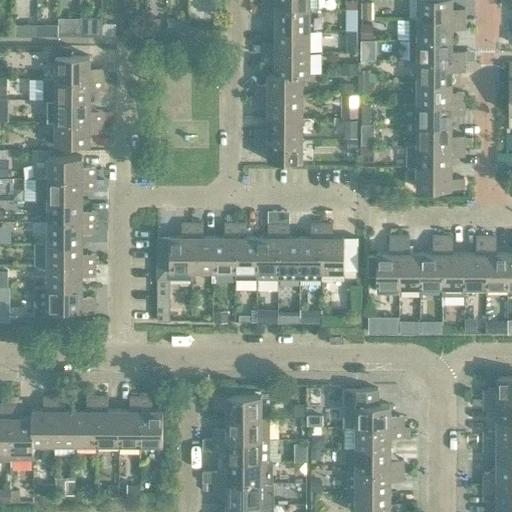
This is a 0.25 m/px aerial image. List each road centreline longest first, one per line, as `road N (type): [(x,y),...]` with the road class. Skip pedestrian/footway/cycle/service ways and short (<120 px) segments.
road 1 (residential): [(436,373),(401,355),(191,355)]
road 2 (residential): [(489,218),(492,0)]
road 3 (residential): [(232,199),(241,0)]
road 4 (residential): [(191,511),(191,355)]
road 5 (residential): [(119,355),(124,200)]
road 6 (residential): [(124,200),(124,54)]
road 7 (residential): [(444,511),(445,402),(436,373)]
road 8 (residential): [(232,199),(355,201)]
